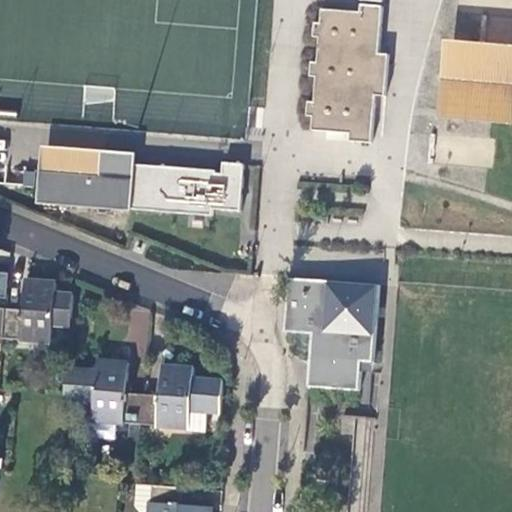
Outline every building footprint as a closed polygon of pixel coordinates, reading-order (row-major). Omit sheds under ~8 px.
[(359,12),(321,10),(321,24),(314,23),(313,36),(318,36),(317,63),(311,62),(310,77),(315,77),(314,102),(308,102),(307,117),(315,117),(314,132),(352,133),(351,142),(374,143),(377,95),(387,96),(389,53),(378,53),(381,5),(359,5),(359,12)] [(511,47),(449,43),(444,115),(511,119),(511,47)] [(132,211),(134,167),(135,157),(45,151),(42,205),(132,211)] [(134,167),(132,211),(214,215),(215,209),(242,211),(246,164),(225,162),(224,175),(217,174),(217,172),(134,167)] [(289,332),(317,334),(328,335),(328,348),(316,347),(313,387),(365,390),(366,361),(378,362),(382,283),(293,277),(291,297),(289,332)] [(8,310),(5,340),(53,345),(55,325),(72,327),(74,296),(57,295),(58,284),(27,281),(24,312),(8,310)] [(328,335),(317,334),(316,347),(328,348),(328,335)] [(511,511),(511,354),(511,358),(459,355),(458,367),(434,366),(426,480),(464,482),(462,511),(511,511)] [(69,371),(67,394),(67,401),(96,404),(95,421),(133,425),(143,425),(145,395),(128,394),(131,364),(99,362),(98,373),(69,371)] [(162,397),(145,395),(143,425),(190,429),(192,411),(221,413),(223,382),(194,380),(195,369),(164,366),(162,397)] [(133,425),(132,437),(143,438),(143,425),(133,425)] [(155,485),(139,484),(137,501),(153,503),(155,486),(155,485)] [(183,506),(184,488),(155,486),(153,503),(152,511),(213,511),(213,509),(183,506)]
